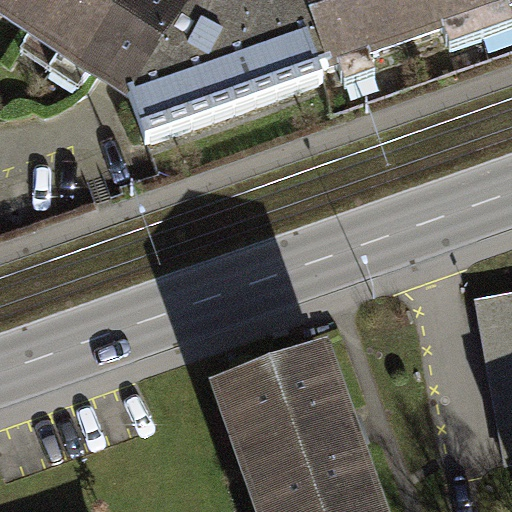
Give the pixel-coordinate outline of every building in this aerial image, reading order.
[(0,0),(0,29),(101,95),(118,106),(185,2),(182,0),(0,0)] [(323,67),(299,0),(186,0),(185,2),(118,106),(133,147),(316,82),(311,71),(323,67)] [(511,0),(299,0),(323,67),(328,65),(336,88),(368,77),(360,54),(434,28),(442,50),(508,27),(500,5),(511,1),(511,0)] [(511,297),(473,304),(501,464),(511,463),(511,297)] [(217,406),(252,511),(384,511),(334,366),(217,406)]
